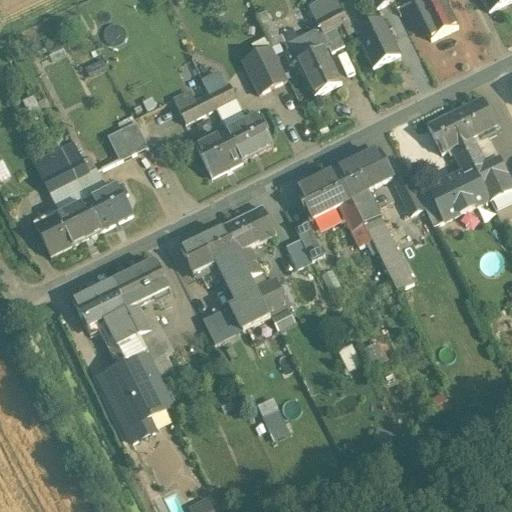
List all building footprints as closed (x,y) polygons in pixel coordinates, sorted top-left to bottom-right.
[(351,23),(339,0),(325,0),(311,8),(326,37),(351,23)] [(373,0),(378,11),(398,2),(396,0),(373,0)] [(459,30),(443,0),(427,0),(414,7),(431,44),(459,30)] [(511,0),(482,0),(490,15),(511,4),(511,0)] [(383,22),(356,35),(374,72),(401,59),(383,22)] [(272,51),(243,66),(259,98),(288,84),(272,51)] [(324,51),(297,64),(315,100),(342,87),(324,51)] [(223,93),(210,99),(217,112),(229,106),(229,105),(223,93)] [(237,101),(229,105),(229,106),(217,112),(228,134),(248,124),(237,101)] [(483,101),(449,118),(463,147),(474,142),(486,136),(494,132),(491,127),(495,125),(483,101)] [(463,147),(449,118),(428,129),(443,158),(452,153),(463,147)] [(248,124),(228,134),(243,165),(273,150),(258,119),(248,124)] [(139,124),(111,136),(122,162),(150,150),(139,124)] [(228,134),(197,150),(212,180),(243,165),(228,134)] [(487,168),(495,183),(507,178),(486,136),(474,142),(487,168)] [(487,168),(474,142),(463,147),(476,174),(487,168)] [(476,174),(463,147),(452,153),(465,179),(476,174)] [(379,152),(337,173),(351,203),(363,197),(387,185),(394,182),(379,152)] [(487,168),(476,174),(484,189),(495,183),(487,168)] [(71,169),(59,176),(56,171),(41,179),(50,197),(77,183),(71,169)] [(351,203),(337,173),(297,194),(312,224),(340,210),(340,209),(351,203)] [(427,191),(443,226),(488,205),(475,176),(463,182),(460,175),(427,191)] [(409,180),(394,187),(410,219),(425,212),(409,180)] [(387,185),(363,197),(365,203),(373,199),(379,211),(395,202),(387,185)] [(118,189),(88,204),(103,234),(134,219),(118,189)] [(365,203),(363,197),(351,203),(364,229),(382,221),(377,212),(379,211),(373,199),(365,203)] [(364,229),(351,203),(340,209),(340,210),(353,235),(364,229)] [(88,204),(36,231),(52,261),(103,235),(103,234),(88,204)] [(246,219),(226,230),(239,256),(250,251),(260,246),(246,219)] [(415,287),(382,221),(364,229),(372,244),(398,295),(415,287)] [(325,259),(308,225),(296,231),(313,265),(325,259)] [(225,229),(205,239),(219,267),(228,262),(239,257),(239,256),(226,230),(225,229)] [(364,229),(353,235),(360,250),(372,244),(364,229)] [(205,239),(181,251),(187,263),(186,263),(188,268),(189,268),(195,279),(219,267),(205,239)] [(239,256),(239,257),(252,282),(263,276),(250,251),(239,256)] [(239,257),(228,262),(241,287),(252,282),(239,257)] [(228,262),(219,267),(231,292),(241,287),(228,262)] [(156,265),(130,277),(145,306),(139,309),(152,335),(163,330),(153,311),(174,301),(156,265)] [(145,306),(130,277),(113,285),(128,314),(139,309),(145,306)] [(277,282),(256,292),(262,302),(282,292),(277,282)] [(113,285),(73,304),(88,334),(110,323),(115,333),(116,332),(124,349),(141,340),(128,314),(113,285)] [(139,309),(128,314),(141,340),(152,335),(139,309)] [(116,353),(124,349),(116,332),(115,333),(110,323),(88,334),(92,341),(107,334),(116,353)] [(152,335),(141,340),(159,377),(175,369),(171,361),(177,359),(163,330),(152,335)] [(159,377),(141,340),(124,349),(133,366),(102,381),(128,434),(142,427),(143,430),(146,428),(144,425),(175,410),(159,377)] [(352,372),(363,367),(354,349),(343,354),(352,372)] [(278,401),(261,407),(276,445),(292,438),(278,401)]
